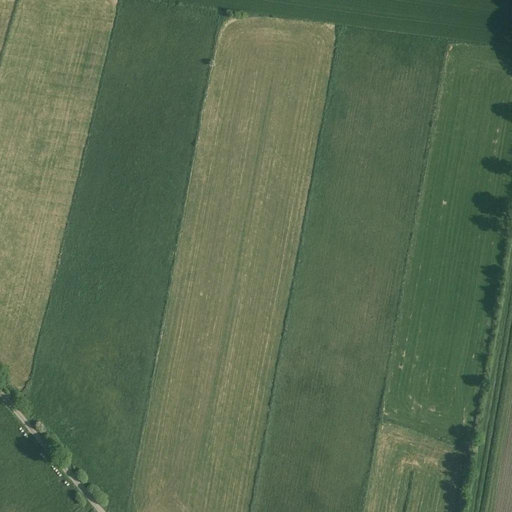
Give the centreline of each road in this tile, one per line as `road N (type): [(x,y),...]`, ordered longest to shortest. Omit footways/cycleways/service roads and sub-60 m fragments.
road 1 (track): [(511,272),(471,511)]
road 2 (track): [(0,394),(99,511)]
